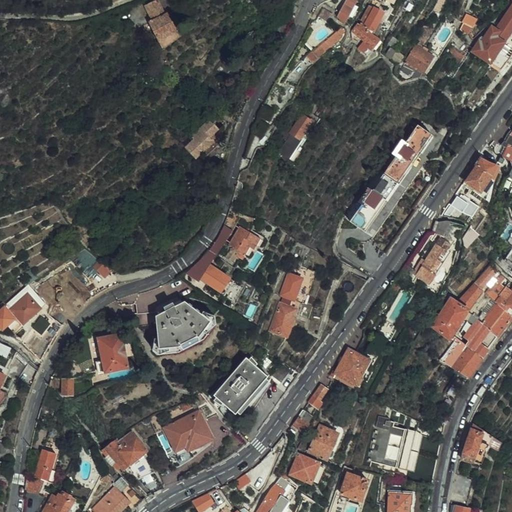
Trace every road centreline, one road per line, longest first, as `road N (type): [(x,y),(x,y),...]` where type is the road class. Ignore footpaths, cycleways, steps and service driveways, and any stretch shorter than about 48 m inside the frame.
road 1 (tertiary): [(13,511),(24,427),(60,342),(105,300),(170,271),(212,229),(241,130),(309,0)]
road 2 (primary): [(150,511),(257,446),(511,93)]
road 3 (primary): [(511,338),(456,422),(438,511)]
